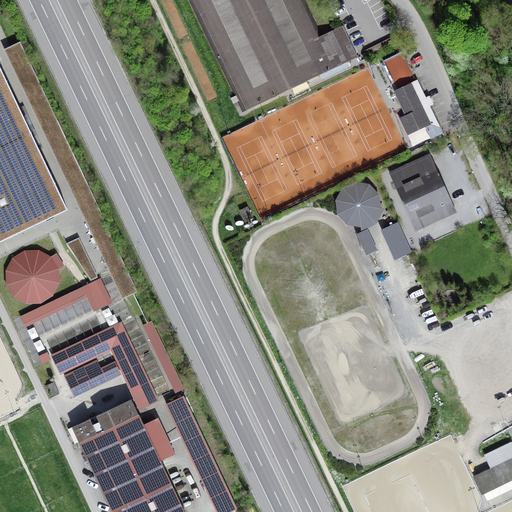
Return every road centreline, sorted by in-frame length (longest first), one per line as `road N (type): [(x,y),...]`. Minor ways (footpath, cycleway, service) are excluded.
road 1 (motorway): [(311,511),(67,0)]
road 2 (motorway): [(39,0),(283,511)]
road 3 (track): [(152,0),(227,168),(219,243),(345,511)]
road 4 (unclassified): [(511,241),(400,0)]
